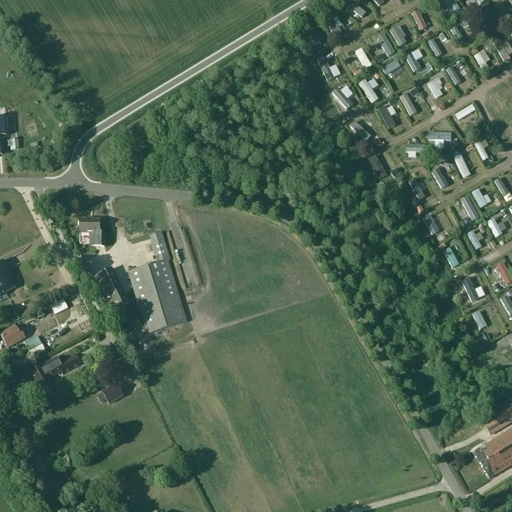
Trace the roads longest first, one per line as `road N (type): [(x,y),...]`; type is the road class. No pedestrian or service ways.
road 1 (unclassified): [(467,511),(322,255),(293,223),(248,205),(71,185)]
road 2 (unclassified): [(71,185),(78,150),(94,132),(311,0)]
road 3 (unknown): [(441,200),(510,322)]
